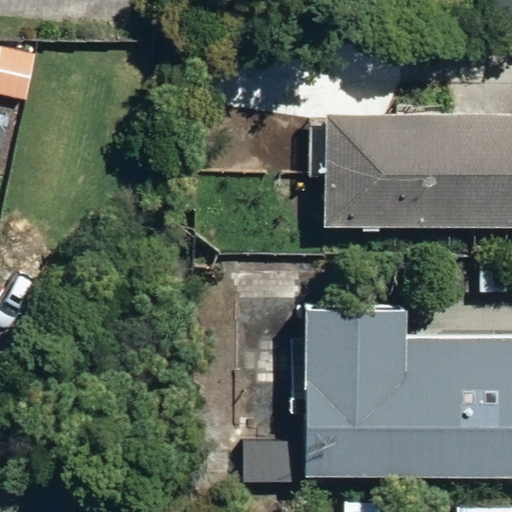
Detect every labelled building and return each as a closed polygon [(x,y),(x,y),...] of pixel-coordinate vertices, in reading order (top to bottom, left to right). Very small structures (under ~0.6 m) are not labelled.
[(511,0),(483,0),(482,26),(511,26),(511,0)] [(35,46),(0,40),(0,99),(25,103),(35,46)] [(473,220),(474,106),(316,104),(315,217),(473,220)] [(511,106),(474,106),(473,220),(511,219),(511,106)] [(293,464),(511,468),(511,330),(394,328),(396,300),(296,298),(293,464)] [(204,440),(205,471),(231,471),(230,439),(204,440)] [(241,469),(264,470),(266,444),(242,443),(241,469)]
